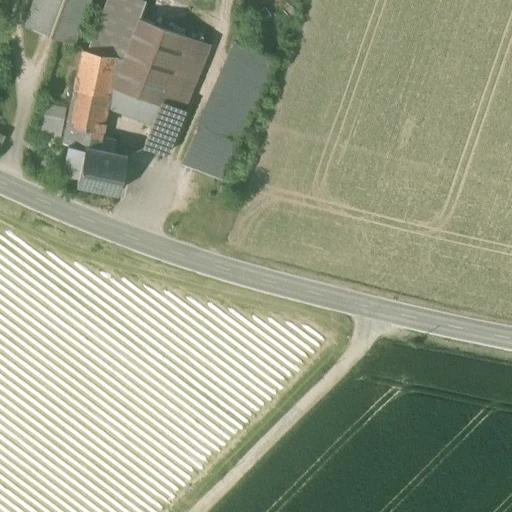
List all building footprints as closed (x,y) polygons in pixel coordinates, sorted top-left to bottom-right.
[(89,0),(33,0),(24,27),(72,45),(89,0)] [(137,0),(107,0),(89,51),(115,56),(109,87),(111,88),(138,18),(144,2),(137,0)] [(184,35),(138,18),(111,88),(160,105),(162,101),(159,100),(183,36),(184,35)] [(202,44),(183,36),(159,100),(162,101),(184,110),(204,61),(196,58),(202,44)] [(235,43),(199,128),(236,145),(273,60),(235,43)] [(209,46),(202,44),(196,58),(204,61),(209,46)] [(89,51),(82,50),(76,77),(66,126),(82,129),(100,132),(109,87),(115,56),(89,51)] [(184,110),(162,101),(160,105),(143,148),(165,157),(184,110)] [(40,104),(39,115),(58,118),(59,106),(40,104)] [(82,129),(66,126),(62,145),(68,146),(78,148),(82,129)] [(236,145),(199,128),(184,165),(220,180),(236,145)] [(100,132),(82,129),(78,148),(83,149),(83,148),(96,150),(100,132)] [(78,173),(83,149),(78,148),(68,146),(62,169),(78,173)] [(96,150),(83,148),(83,149),(78,173),(75,186),(117,195),(125,156),(96,150)]
